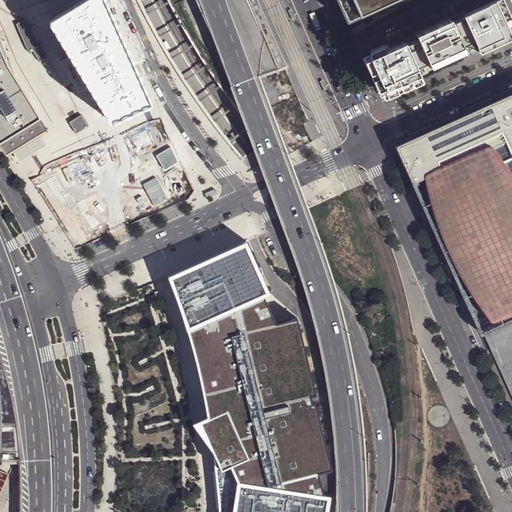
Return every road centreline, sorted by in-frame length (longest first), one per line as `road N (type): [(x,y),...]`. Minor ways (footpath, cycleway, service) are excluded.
road 1 (tertiary): [(367,142),(511,461)]
road 2 (trunk): [(342,395),(318,289),(240,75)]
road 3 (trunk): [(380,511),(385,454),(366,368),(337,308),(285,252),(269,215)]
road 4 (motorway): [(0,267),(31,385),(40,511)]
road 5 (residential): [(242,198),(171,105),(122,0)]
road 6 (tertiary): [(87,511),(82,397),(55,283)]
road 7 (tertiary): [(31,292),(58,415),(60,511)]
road 8 (residential): [(242,198),(55,283)]
road 9 (residential): [(367,142),(511,75)]
road 10 (tertiary): [(305,0),(367,142)]
